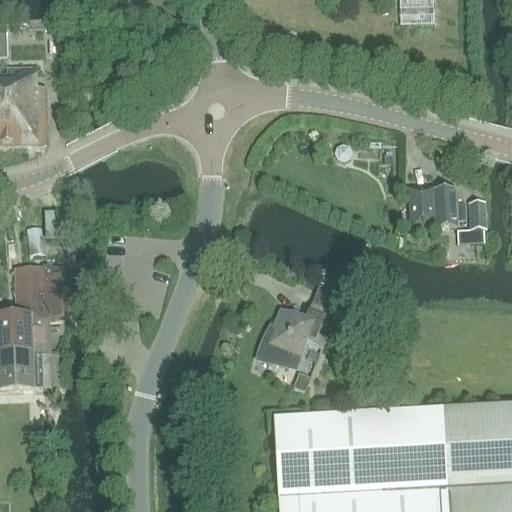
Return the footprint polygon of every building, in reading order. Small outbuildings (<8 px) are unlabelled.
[(0,149),(45,149),(45,91),(38,91),(37,73),(0,73),(0,149)] [(465,208),(456,208),(455,192),(409,194),(411,233),(457,231),(457,225),(465,225),(465,208)] [(471,234),(457,235),(458,247),(484,246),(484,234),(485,234),(484,207),(469,208),(471,234)] [(41,229),(26,231),(29,260),(44,258),(41,229)] [(16,320),(0,320),(0,357),(33,356),(45,356),(50,355),(49,333),(49,325),(49,322),(55,322),(65,311),(63,271),(65,271),(65,270),(15,272),(16,320)] [(270,330),(257,362),(297,371),(307,346),(322,352),(331,329),(338,331),(348,304),(319,293),(313,309),(311,309),(305,325),(281,315),(274,332),(270,330)] [(0,395),(35,394),(35,392),(47,392),(45,357),(33,357),(33,356),(0,357),(0,395)] [(511,511),(511,408),(276,423),(280,511),(511,511)]
